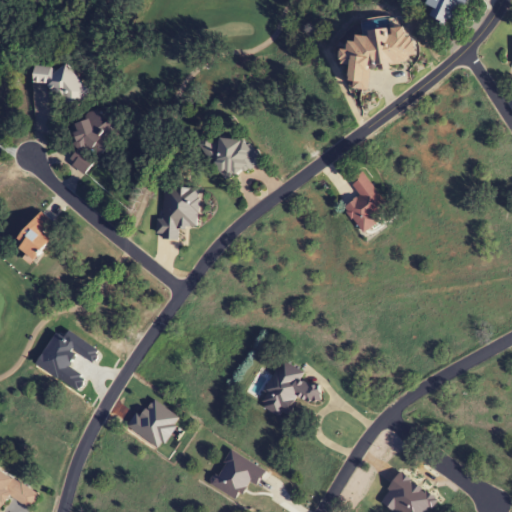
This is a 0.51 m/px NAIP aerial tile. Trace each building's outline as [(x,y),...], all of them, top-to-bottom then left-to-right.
[(434,8),(431,19),(458,26),(464,0),(430,0),(429,6),(434,8)] [(87,104),(88,84),(70,83),(71,70),(33,68),(32,87),(62,89),(61,102),(87,104)] [(121,134),(95,107),(70,132),(83,146),(85,145),(97,158),(121,134)] [(242,139),(232,147),(224,137),(212,146),(207,139),(199,146),(229,183),(259,159),(242,139)] [(69,161),(83,174),(91,166),(76,153),(69,161)] [(362,172),(349,181),(360,197),(344,208),(361,233),(390,213),(362,172)] [(35,262),(53,241),(45,234),(54,224),(41,213),(14,245),(35,262)] [(263,391),(268,395),(262,406),(285,420),(299,397),(313,406),(321,393),(301,380),(304,375),(282,361),(263,391)] [(258,487),(266,472),(229,453),(212,487),(238,501),(248,481),(258,487)] [(38,496),(0,472),(0,511),(9,498),(29,511),(38,496)]
